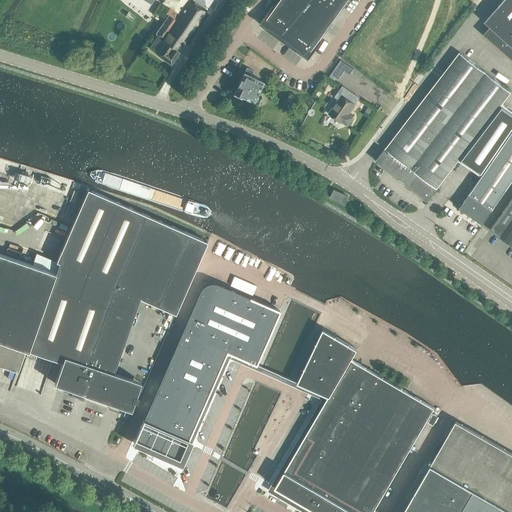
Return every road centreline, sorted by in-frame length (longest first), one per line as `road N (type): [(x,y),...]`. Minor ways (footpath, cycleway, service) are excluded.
road 1 (tertiary): [(0,56),(263,139),(350,184)]
road 2 (unclassified): [(350,184),(495,0)]
road 3 (tertiary): [(364,194),(511,305)]
road 4 (tertiary): [(511,293),(364,194)]
road 5 (tertiary): [(151,511),(0,437)]
